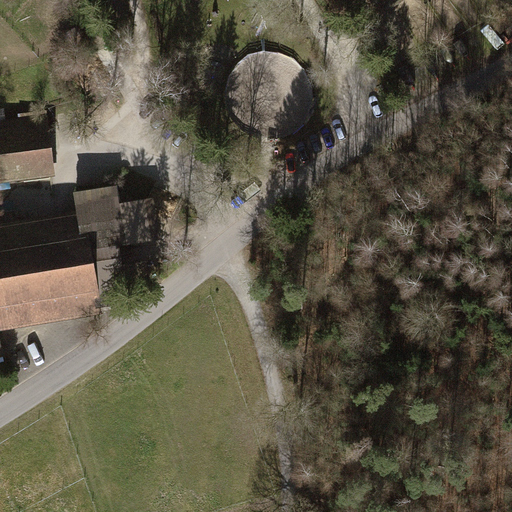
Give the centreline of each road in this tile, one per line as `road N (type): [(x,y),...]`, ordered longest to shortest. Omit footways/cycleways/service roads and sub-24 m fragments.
road 1 (residential): [(511,60),(293,183),(156,306),(0,416)]
road 2 (track): [(229,242),(292,456),(292,511)]
